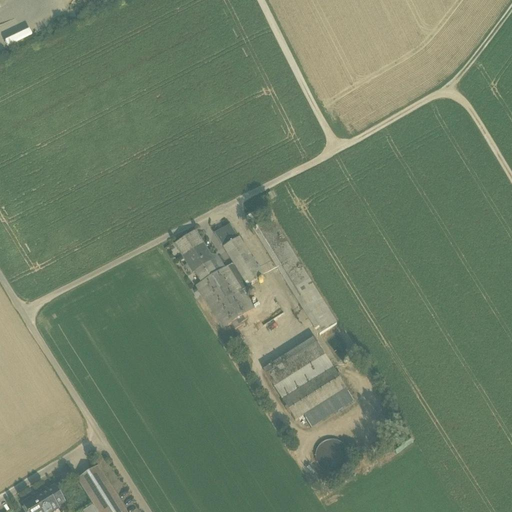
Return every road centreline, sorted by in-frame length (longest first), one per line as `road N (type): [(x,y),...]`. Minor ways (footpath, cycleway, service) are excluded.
road 1 (unclassified): [(99,436),(21,310),(332,152)]
road 2 (track): [(511,184),(454,92),(332,152),(257,0)]
